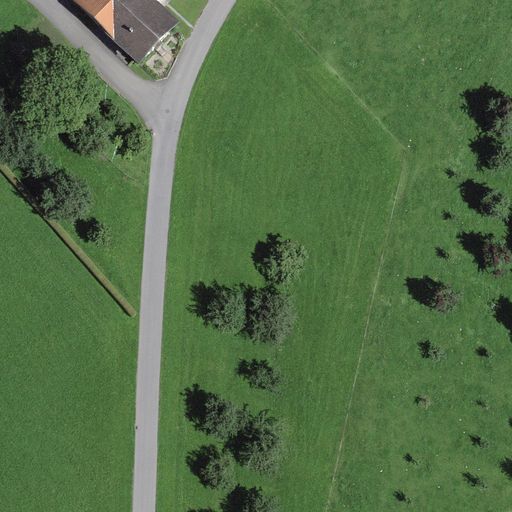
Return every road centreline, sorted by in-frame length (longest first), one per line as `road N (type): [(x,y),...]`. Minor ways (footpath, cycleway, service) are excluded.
road 1 (unclassified): [(146,511),(168,119)]
road 2 (unclassified): [(168,119),(38,0)]
road 3 (unclassified): [(168,119),(222,0)]
